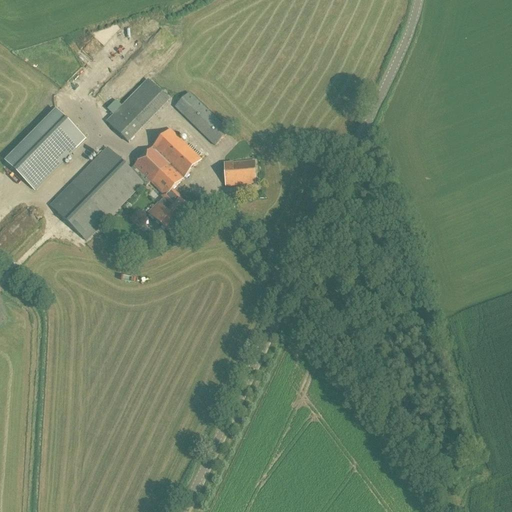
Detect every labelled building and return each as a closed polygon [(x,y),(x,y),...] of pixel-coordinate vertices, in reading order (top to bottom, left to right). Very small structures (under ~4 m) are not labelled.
[(96,57),(102,42),(98,41),(95,48),(89,46),(87,53),(96,57)] [(129,144),(170,101),(148,79),(122,106),(116,101),(108,110),(113,116),(106,122),(129,144)] [(215,147),(230,132),(190,93),(175,108),(215,147)] [(35,192),(87,140),(56,109),(4,162),(35,192)] [(163,200),(159,205),(158,204),(149,214),(168,232),(177,222),(178,223),(190,211),(180,202),(183,199),(174,190),(202,160),(170,129),(134,166),(130,170),(107,148),(50,206),(87,243),(143,185),(146,187),(150,183),(163,196),(161,197),(163,200)] [(226,187),(256,184),(254,160),(224,163),(226,187)] [(34,209),(29,215),(39,222),(43,216),(34,209)]
